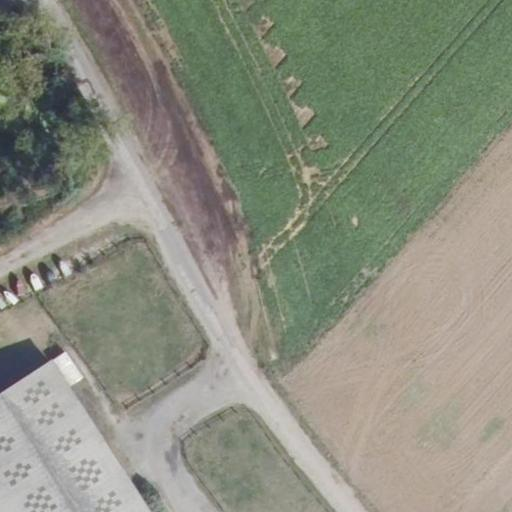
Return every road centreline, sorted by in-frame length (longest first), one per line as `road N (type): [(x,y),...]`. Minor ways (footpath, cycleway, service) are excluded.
road 1 (unclassified): [(351,511),(244,376),(42,0)]
road 2 (track): [(0,267),(142,198)]
